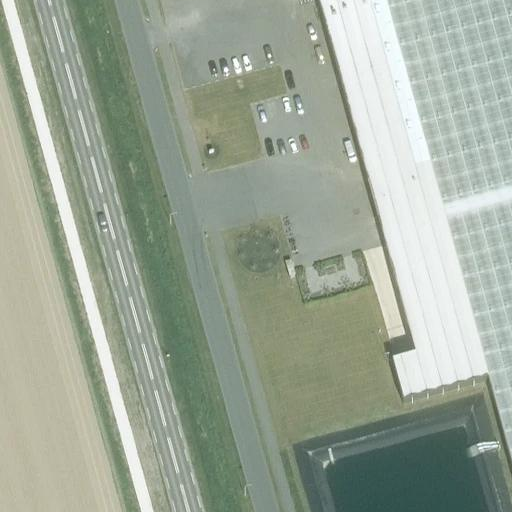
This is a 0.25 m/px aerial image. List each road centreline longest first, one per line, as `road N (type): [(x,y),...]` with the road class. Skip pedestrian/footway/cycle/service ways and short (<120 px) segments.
road 1 (secondary): [(187,511),(48,0)]
road 2 (unclassified): [(265,511),(126,0)]
